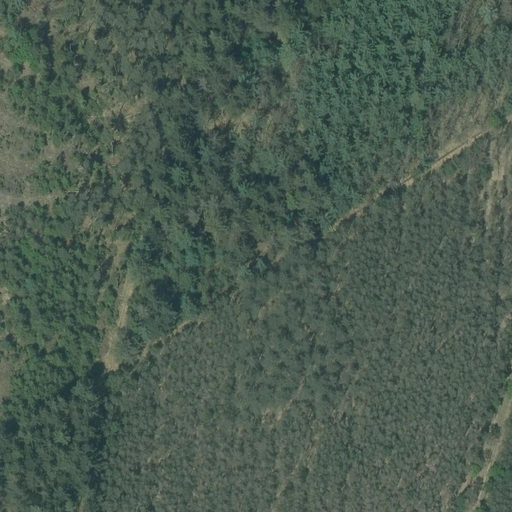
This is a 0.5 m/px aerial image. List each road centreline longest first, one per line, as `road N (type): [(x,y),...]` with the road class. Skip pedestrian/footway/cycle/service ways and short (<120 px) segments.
road 1 (track): [(200,0),(96,385),(0,444)]
road 2 (track): [(258,0),(322,235),(511,119)]
road 3 (track): [(511,365),(465,511)]
